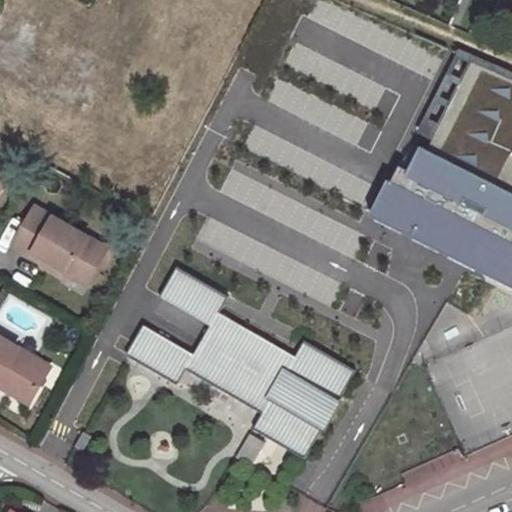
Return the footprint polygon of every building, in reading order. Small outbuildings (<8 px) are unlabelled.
[(474,59),(458,53),(418,133),(433,140),(474,59)] [(511,75),(474,59),(433,140),(428,150),(421,147),(409,170),(401,166),(393,182),(389,180),(370,216),(485,274),(511,287),(511,75)] [(13,245),(46,265),(49,261),(69,273),(68,276),(86,285),(104,254),(86,244),(88,239),(35,207),(13,245)] [(107,250),(88,239),(86,244),(104,254),(107,250)] [(49,261),(46,265),(66,277),(68,276),(69,273),(49,261)] [(192,354),(142,325),(125,356),(177,385),(186,370),(262,413),(253,429),(305,458),(321,429),(270,400),(287,370),(339,399),(355,370),(303,340),(294,355),(218,312),(227,296),(175,267),(158,297),(208,326),(192,354)] [(0,378),(31,397),(49,367),(0,337),(0,378)] [(321,429),(339,399),(287,370),(270,400),(321,429)] [(0,378),(0,384),(28,402),(31,397),(0,378)] [(246,440),(262,449),(266,442),(250,433),(246,440)] [(262,449),(246,440),(237,457),(252,466),(262,449)]
